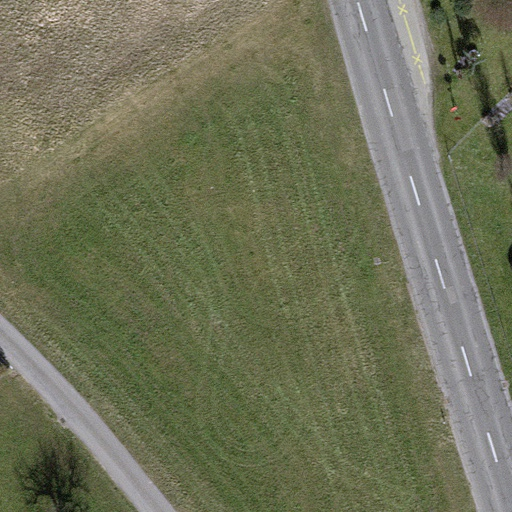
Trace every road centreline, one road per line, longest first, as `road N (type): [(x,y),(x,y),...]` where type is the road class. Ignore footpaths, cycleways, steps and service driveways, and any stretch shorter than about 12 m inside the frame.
road 1 (tertiary): [(511,508),(357,0)]
road 2 (track): [(158,511),(80,414),(0,332)]
